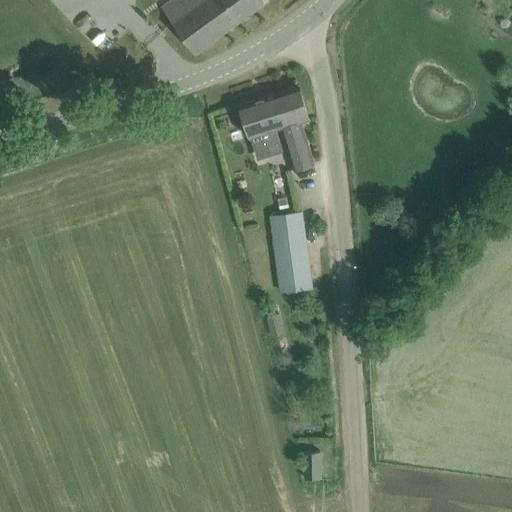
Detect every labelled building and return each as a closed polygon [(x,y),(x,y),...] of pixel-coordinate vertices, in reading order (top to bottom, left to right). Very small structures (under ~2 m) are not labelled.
[(175,0),(164,8),(196,52),(264,2),(262,0),(175,0)] [(277,92),(284,114),(278,116),(282,126),(288,145),(308,139),(302,120),(309,118),(299,85),(277,92)] [(242,104),(252,136),(264,132),(270,155),(283,150),(277,128),(282,126),(278,116),(284,114),(277,92),(242,104)] [(308,139),(288,145),(295,168),(315,162),(308,139)] [(271,215),(281,291),(312,287),(302,211),(271,215)] [(322,477),(321,451),(306,451),(306,477),(322,477)]
